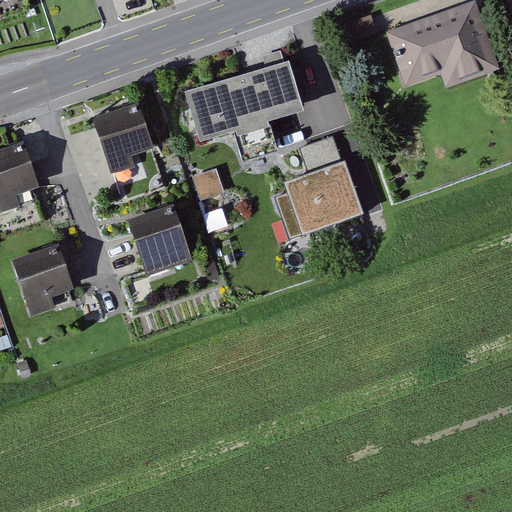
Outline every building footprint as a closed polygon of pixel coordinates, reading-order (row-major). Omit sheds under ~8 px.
[(472,5),(394,32),(414,87),(492,60),(472,5)] [(287,71),(191,99),(204,143),(238,133),(245,162),(273,154),(266,125),(300,115),(287,71)] [(143,111),(99,127),(113,169),(158,153),(143,111)] [(283,185),(300,235),(352,217),(337,171),(334,172),(324,143),(299,151),(307,178),(283,185)] [(27,147),(0,156),(0,208),(1,212),(45,197),(27,147)] [(220,192),(214,174),(199,179),(206,198),(220,192)] [(175,209),(135,223),(150,267),(190,253),(175,209)] [(59,248),(18,263),(34,308),(75,293),(59,248)]
